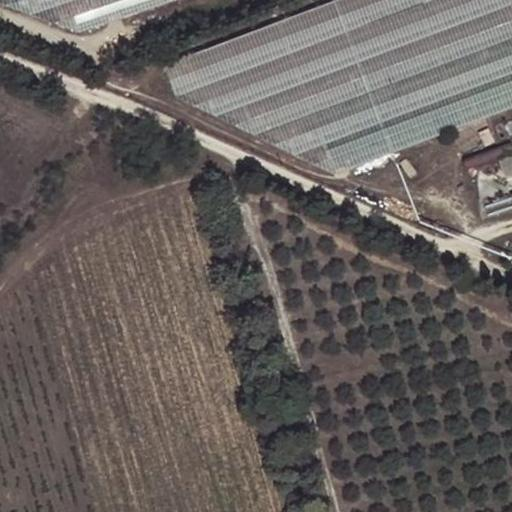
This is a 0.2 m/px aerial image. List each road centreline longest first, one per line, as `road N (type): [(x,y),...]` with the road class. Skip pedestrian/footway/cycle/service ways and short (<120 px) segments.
road 1 (track): [(511,273),(0,57)]
road 2 (track): [(240,157),(239,186),(331,511)]
road 3 (track): [(0,291),(76,219),(197,178),(239,186)]
